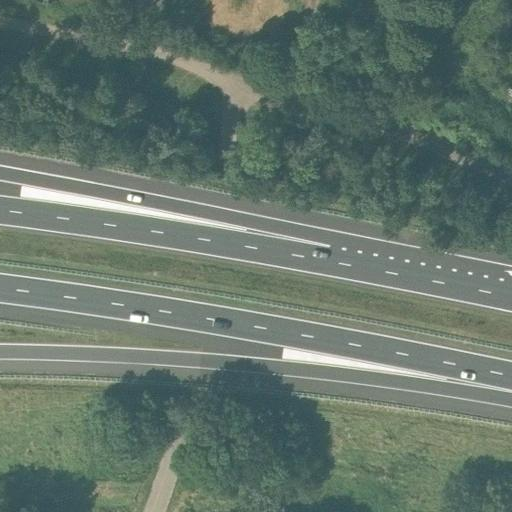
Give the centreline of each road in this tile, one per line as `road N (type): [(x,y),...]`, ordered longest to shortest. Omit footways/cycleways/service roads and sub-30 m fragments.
road 1 (motorway): [(0,289),(511,376)]
road 2 (motorway): [(0,355),(511,379)]
road 3 (unclassified): [(154,511),(182,411),(233,77)]
road 4 (motorway): [(327,262),(0,173)]
road 5 (motorway): [(327,262),(0,211)]
road 6 (unclassified): [(511,174),(233,77)]
road 7 (unclassified): [(233,77),(154,50),(0,23)]
road 8 (motorway): [(511,299),(327,262)]
